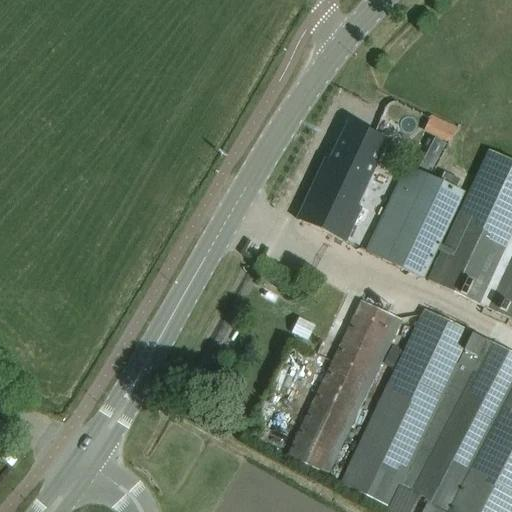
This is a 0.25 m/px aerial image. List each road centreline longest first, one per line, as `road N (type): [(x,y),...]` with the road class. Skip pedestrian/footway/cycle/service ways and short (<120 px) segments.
road 1 (tertiary): [(142,368),(278,131),(339,46)]
road 2 (unknown): [(232,207),(503,324)]
